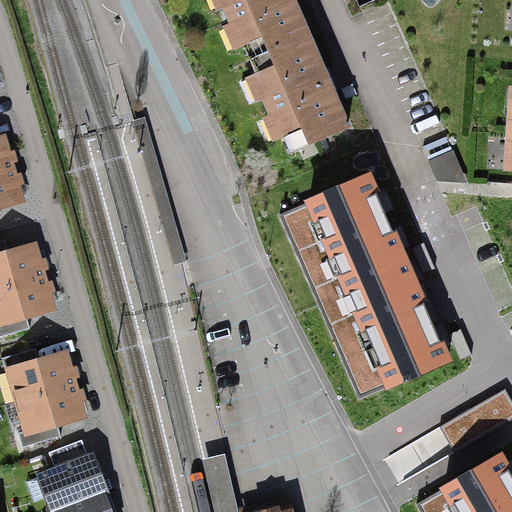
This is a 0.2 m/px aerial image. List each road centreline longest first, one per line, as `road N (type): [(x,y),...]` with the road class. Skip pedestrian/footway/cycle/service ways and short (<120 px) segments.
road 1 (residential): [(124,0),(328,434),(373,511)]
road 2 (residential): [(136,511),(0,25)]
